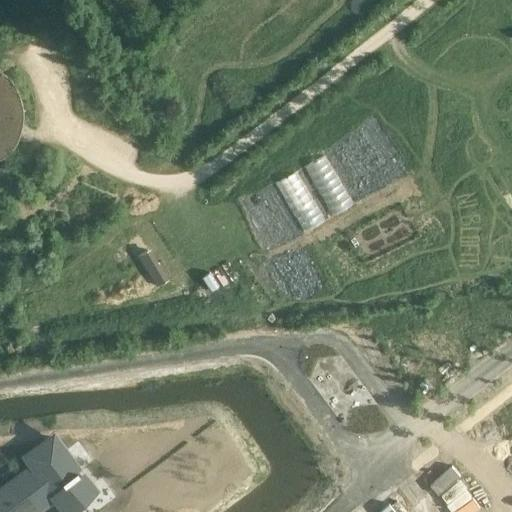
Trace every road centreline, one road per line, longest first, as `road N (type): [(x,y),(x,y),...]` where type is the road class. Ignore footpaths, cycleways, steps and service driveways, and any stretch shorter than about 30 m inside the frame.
road 1 (residential): [(0,391),(287,345),(387,459)]
road 2 (track): [(428,0),(193,182)]
road 3 (residential): [(387,459),(511,357)]
